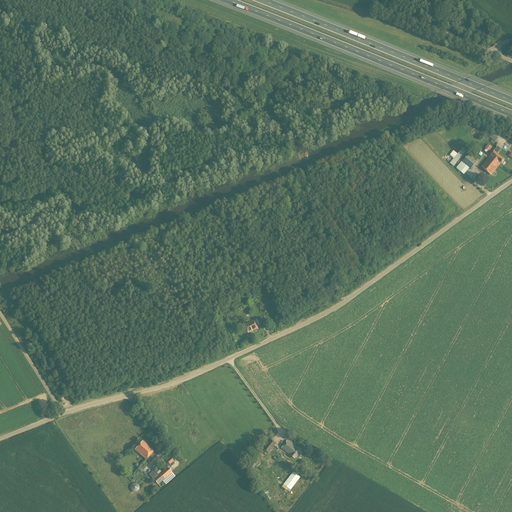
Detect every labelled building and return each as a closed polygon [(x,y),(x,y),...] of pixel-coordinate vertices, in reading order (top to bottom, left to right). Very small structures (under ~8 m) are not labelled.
[(488,158),(481,168),(491,176),(498,166),(500,164),(501,164),(504,160),(497,154),(501,150),(500,150),(503,147),(500,145),(494,152),(490,156),(488,158)] [(450,163),(454,166),(466,151),(462,148),(458,153),(454,150),(450,155),(454,158),(450,163)] [(472,156),(470,154),(468,155),(462,162),(464,164),(459,171),(464,174),(469,168),(470,170),(477,162),(475,160),(476,159),(473,157),(473,158),(471,156),(472,156)] [(245,325),(248,333),(258,329),(254,321),(245,325)] [(135,450),(146,460),(154,451),(142,441),(135,450)] [(276,444),(271,441),(264,450),(269,454),(276,444)] [(285,454),(289,456),(290,455),(294,459),(301,451),(297,448),(288,441),(282,449),(286,453),(285,454)] [(174,460),(169,455),(165,458),(167,460),(166,461),(169,464),(174,460)] [(167,467),(158,475),(154,470),(149,475),(150,476),(158,485),(162,481),(165,485),(175,477),(172,473),(167,467)]
